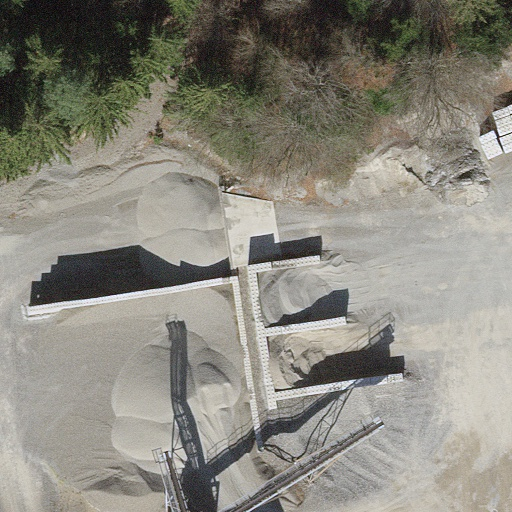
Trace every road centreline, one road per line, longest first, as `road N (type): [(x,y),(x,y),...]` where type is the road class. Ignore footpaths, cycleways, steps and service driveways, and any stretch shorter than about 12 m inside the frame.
road 1 (track): [(0,295),(25,511)]
road 2 (track): [(392,511),(511,372)]
